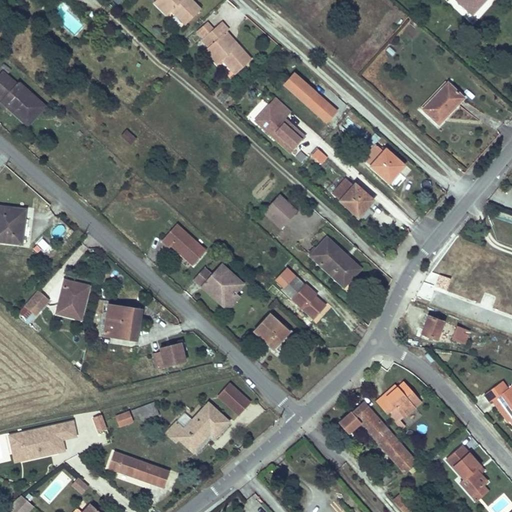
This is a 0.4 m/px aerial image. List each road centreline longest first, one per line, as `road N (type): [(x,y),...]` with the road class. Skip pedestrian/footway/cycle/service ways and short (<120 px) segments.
road 1 (residential): [(299,418),(0,144)]
road 2 (unclassified): [(511,146),(404,280),(375,342)]
road 3 (residential): [(511,465),(437,381),(375,342)]
road 4 (unclassified): [(187,511),(299,418)]
road 5 (residential): [(395,511),(299,418)]
